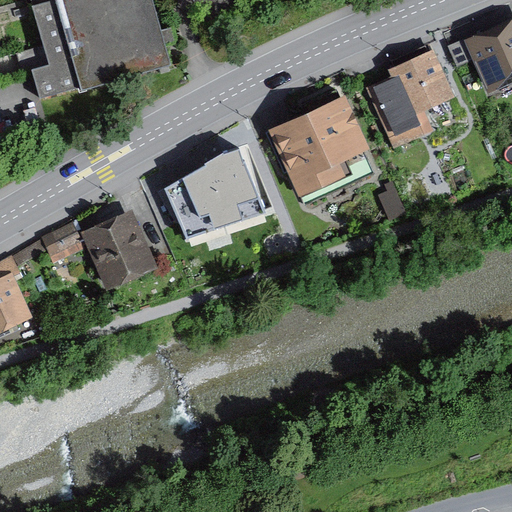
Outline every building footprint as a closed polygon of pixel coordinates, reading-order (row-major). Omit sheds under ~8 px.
[(28,0),(32,10),(57,2),(56,0),(28,0)] [(56,0),(57,2),(32,10),(50,69),(34,74),(44,107),(174,68),(153,0),(56,0)] [(511,25),(469,45),(491,93),(511,83),(511,25)] [(409,81),(423,113),(451,101),(433,58),(393,75),(398,86),(409,81)] [(432,133),(423,113),(409,81),(398,86),(373,97),(395,149),(432,133)] [(347,105),(276,137),(303,196),(344,178),(338,165),(368,152),(347,105)] [(258,163),(206,185),(228,238),(280,216),(258,163)] [(133,217),(87,237),(110,291),(156,271),(133,217)] [(0,337),(34,321),(12,280),(23,275),(15,260),(0,267),(0,337)]
